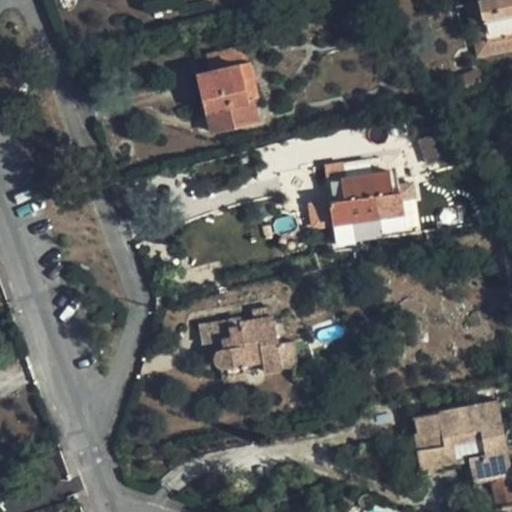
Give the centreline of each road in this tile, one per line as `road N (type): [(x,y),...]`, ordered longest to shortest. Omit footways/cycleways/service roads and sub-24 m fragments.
road 1 (residential): [(29,0),(140,294),(95,451)]
road 2 (residential): [(0,202),(95,451)]
